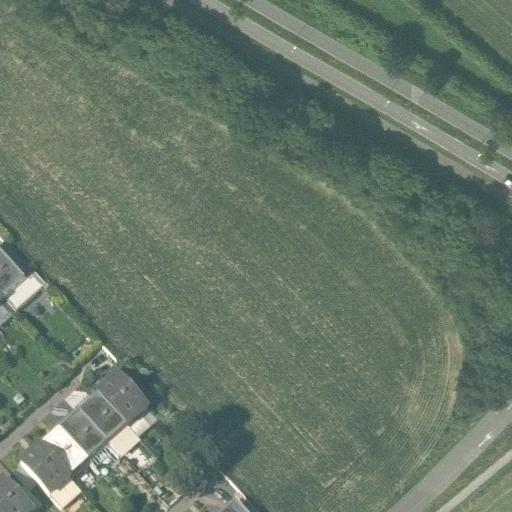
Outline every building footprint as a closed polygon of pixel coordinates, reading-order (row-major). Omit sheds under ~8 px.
[(0,250),(0,259),(24,286),(34,277),(5,246),(0,250)] [(0,298),(5,304),(24,286),(0,259),(0,298)] [(117,385),(98,403),(128,434),(147,416),(117,385)] [(98,403),(79,420),(109,452),(128,434),(98,403)] [(79,420),(60,438),(90,470),(109,452),(79,420)] [(60,438),(41,456),(71,487),(90,470),(60,438)] [(41,456),(22,474),(51,506),(71,487),(41,456)] [(71,487),(51,506),(56,511),(72,511),(83,502),(71,487)] [(24,511),(5,491),(0,494),(0,511),(24,511)]
